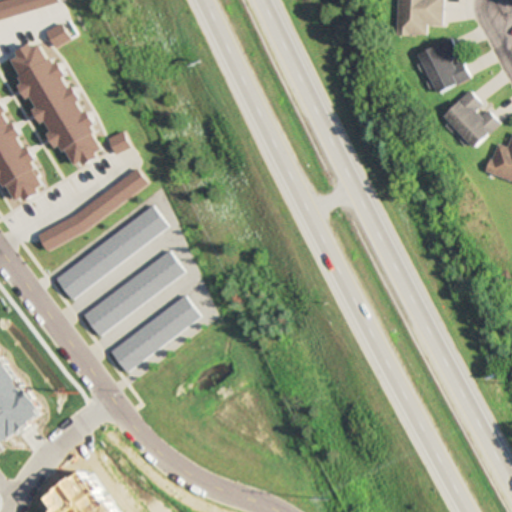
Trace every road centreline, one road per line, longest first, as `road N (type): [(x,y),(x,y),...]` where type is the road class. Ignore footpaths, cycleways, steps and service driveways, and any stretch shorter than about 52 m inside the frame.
road 1 (motorway): [(201,0),(465,511)]
road 2 (motorway): [(511,485),(311,119),(255,0)]
road 3 (residential): [(270,511),(181,476),(142,446),(0,263)]
road 4 (residential): [(98,395),(27,467),(3,511)]
